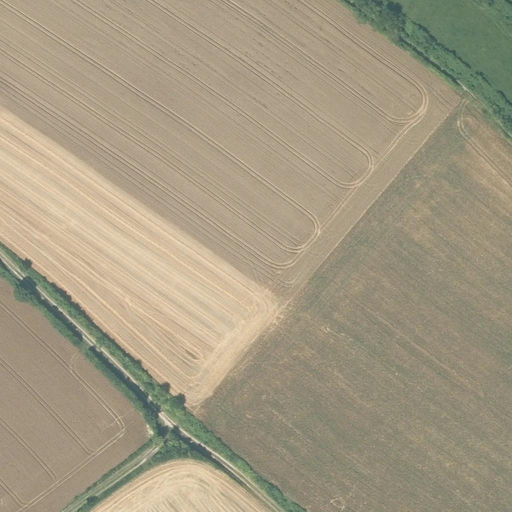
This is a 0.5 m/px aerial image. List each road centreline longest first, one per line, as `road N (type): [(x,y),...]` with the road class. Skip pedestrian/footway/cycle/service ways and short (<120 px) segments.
road 1 (track): [(164,414),(0,251)]
road 2 (track): [(287,511),(164,414)]
road 3 (track): [(61,511),(156,442),(164,414)]
